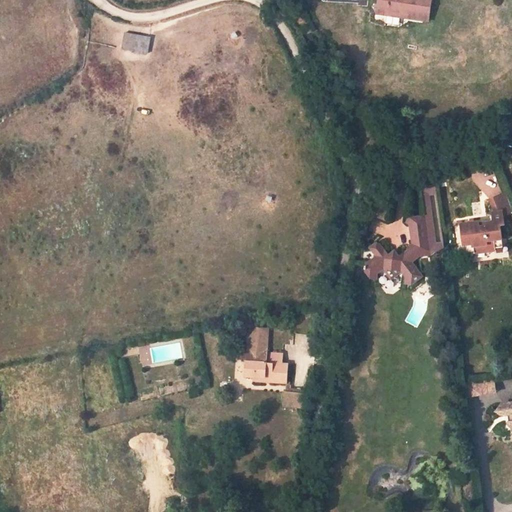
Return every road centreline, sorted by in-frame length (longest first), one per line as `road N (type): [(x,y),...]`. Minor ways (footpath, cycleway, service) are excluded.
road 1 (residential): [(357,186),(296,511)]
road 2 (track): [(250,0),(269,8),(345,177),(357,186)]
road 3 (residential): [(357,186),(511,123)]
